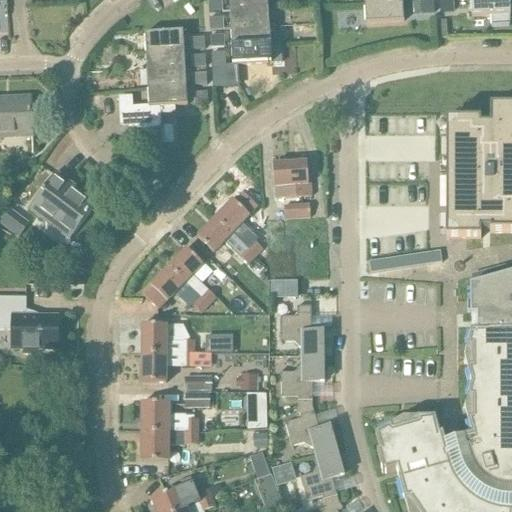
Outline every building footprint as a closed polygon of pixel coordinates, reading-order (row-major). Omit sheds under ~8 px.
[(228,0),(229,12),(268,9),(267,0),(228,0)] [(421,13),(434,12),(433,0),(420,1),(421,13)] [(447,0),(439,0),(440,12),(453,11),(452,0),(447,0)] [(509,0),(470,0),(471,18),(490,17),(491,27),(509,26),(508,16),(510,16),(509,0)] [(221,1),(208,1),(209,13),(222,13),(221,1)] [(403,3),(364,5),(365,24),(404,22),(403,3)] [(268,9),(229,12),(230,30),(269,27),(268,9)] [(209,19),(210,31),(223,31),(222,18),(209,19)] [(231,47),(270,45),(269,27),(230,30),(231,47)] [(145,53),(184,50),(183,32),(144,34),(145,53)] [(210,37),(211,48),(224,48),(223,36),(210,37)] [(205,50),(204,38),(191,39),(192,51),(205,50)] [(232,66),(271,64),(281,64),(280,45),(270,45),(231,47),(232,66)] [(185,68),(184,50),(145,53),(146,71),(185,68)] [(224,55),(211,56),(213,87),(226,86),(224,55)] [(193,68),(206,68),(205,56),(192,57),(193,68)] [(186,87),(185,68),(146,71),(147,89),(186,87)] [(206,74),(193,74),(194,86),(207,85),(206,74)] [(186,87),(147,89),(148,108),(187,106),(186,87)] [(195,105),(208,104),(207,93),(194,93),(195,105)] [(32,137),(30,102),(0,103),(0,141),(1,141),(1,134),(30,132),(30,137),(32,137)] [(447,124),(440,124),(440,140),(447,140),(447,239),(480,239),(480,231),(491,231),(491,233),(511,233),(511,109),(491,109),(491,128),(480,128),(480,123),(447,123),(447,124)] [(307,163),(290,164),(292,199),(311,198),(310,184),(308,185),(307,163)] [(275,187),(276,200),(292,199),(290,164),(273,166),(274,187),(275,187)] [(42,169),(17,202),(44,221),(48,215),(74,235),(95,207),(72,190),(74,185),(56,172),(53,177),(42,169)] [(215,220),(231,235),(247,250),(243,254),(252,262),(263,251),(255,242),(257,240),(241,225),(249,217),(248,216),(257,207),(244,195),(236,204),(233,201),(215,220)] [(310,205),(298,206),(293,206),(294,219),(311,217),(310,205)] [(2,212),(0,214),(0,224),(18,239),(29,224),(28,223),(6,206),(2,212)] [(293,206),(284,207),(285,219),(294,219),(293,206)] [(197,238),(212,252),(214,254),(223,243),(239,258),(232,265),(241,274),(252,262),(243,254),(247,250),(231,235),(215,220),(197,238)] [(269,235),(271,256),(285,255),(284,234),(269,235)] [(169,268),(186,285),(200,299),(209,308),(217,300),(193,277),(204,266),(186,250),(169,268)] [(441,252),(370,261),(371,272),(442,263),(442,262),(441,252)] [(154,289),(145,298),(158,311),(159,311),(167,302),(168,303),(176,295),(186,285),(169,268),(151,287),(154,289)] [(378,434),(375,435),(378,445),(380,451),(376,452),(383,475),(396,471),(398,477),(405,502),(410,501),(417,511),(511,511),(511,274),(509,275),(505,268),(473,277),(474,285),(470,286),(470,317),(477,317),(477,332),(470,332),(470,334),(467,348),(472,349),(472,368),(467,369),(471,382),(471,386),(467,399),(473,400),(473,420),(468,421),(472,435),(464,437),(464,438),(445,443),(445,442),(443,434),(439,435),(435,418),(432,419),(417,419),(418,424),(393,431),(390,426),(378,434)] [(296,281),(280,281),(280,297),(296,297),(296,281)] [(12,350),(24,350),(24,355),(39,355),(39,350),(58,351),(58,317),(26,317),(26,298),(6,298),(0,298),(0,330),(12,331),(12,350)] [(302,350),(302,358),(324,358),(324,332),(311,332),(311,308),(297,308),(297,318),(280,318),(281,345),(282,345),(282,343),(294,342),(302,350)] [(166,326),(142,326),(142,355),(166,355),(182,355),(182,346),(179,346),(166,346),(166,338),(166,326)] [(232,338),(206,338),(206,343),(206,353),(232,353),(232,338)] [(206,343),(182,343),(182,346),(182,355),(182,356),(194,356),(194,354),(206,354),(206,343)] [(142,384),(162,384),(166,384),(166,366),(182,366),(182,369),(206,369),(206,356),(194,356),(182,356),(182,355),(166,355),(142,355),(142,384)] [(324,384),(324,358),(302,358),(302,366),(294,374),(282,374),(282,371),(281,371),(281,398),(298,398),(298,409),(312,407),(312,384),(324,384)] [(237,379),(236,388),(242,388),(242,392),(257,392),(258,375),(241,375),(241,379),(237,379)] [(212,391),(212,379),(185,379),(185,391),(212,391)] [(185,408),(211,408),(211,395),(185,394),(185,408)] [(244,430),(265,430),(264,394),(243,394),(244,430)] [(142,403),(141,433),(168,433),(186,433),(186,434),(199,434),(199,421),(186,421),(186,418),(168,418),(168,403),(142,403)] [(318,430),(312,407),(298,409),(301,420),(285,424),(292,451),(293,450),(293,448),(304,445),(313,450),(315,458),(337,452),(330,427),(318,430)] [(141,462),(161,463),(168,463),(168,447),(186,447),(198,447),(199,434),(186,434),(186,433),(168,433),(141,433),(141,462)] [(267,434),(253,435),(254,449),(268,448),(267,434)] [(344,477),(337,452),(315,458),(318,465),(312,475),(301,478),(300,475),(299,476),(306,502),(322,498),(325,508),(339,504),(332,480),(344,477)] [(262,454),(250,459),(257,481),(270,477),(262,454)] [(170,493),(151,500),(156,511),(184,511),(213,501),(209,492),(200,495),(195,480),(175,487),(176,490),(170,493)] [(213,501),(184,511),(204,511),(216,508),(213,501)]
